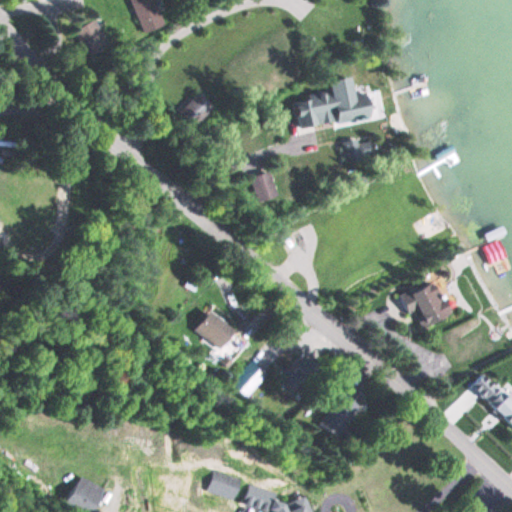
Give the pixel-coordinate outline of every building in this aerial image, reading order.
[(161,25),(150,0),(125,0),(141,34),(161,25)] [(86,59),(106,47),(91,20),(70,31),(86,59)] [(326,91),(303,94),(304,100),(292,102),(295,126),(368,117),(365,92),(351,94),(349,76),(325,79),(326,91)] [(341,140),(341,163),(358,163),(358,140),(341,140)] [(245,178),(254,203),(274,196),(265,171),(245,178)] [(478,246),(487,263),(504,253),(495,236),(478,246)] [(398,296),(404,315),(414,312),(419,326),(447,316),(435,283),(398,296)] [(190,331),(213,348),(209,354),(222,365),(242,339),(206,311),(190,331)] [(244,398),(264,374),(248,360),(228,384),(244,398)] [(334,439),(357,407),(338,393),(314,425),(334,439)] [(238,479),(211,469),(202,490),(229,501),(238,479)] [(72,511),(89,511),(101,487),(76,475),(61,507),(72,511)] [(310,511),(304,495),(283,503),(273,500),(271,493),(244,484),(238,504),(264,511),(310,511)]
